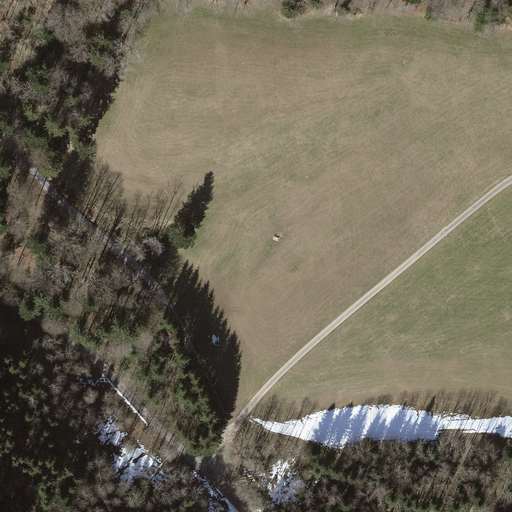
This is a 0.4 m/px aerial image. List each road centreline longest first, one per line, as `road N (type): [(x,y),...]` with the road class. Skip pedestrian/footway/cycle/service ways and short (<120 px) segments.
road 1 (track): [(0,127),(59,197),(154,287),(185,336),(227,437)]
road 2 (track): [(511,179),(286,366),(227,437)]
road 3 (track): [(210,471),(170,441),(109,371),(53,325),(0,298)]
